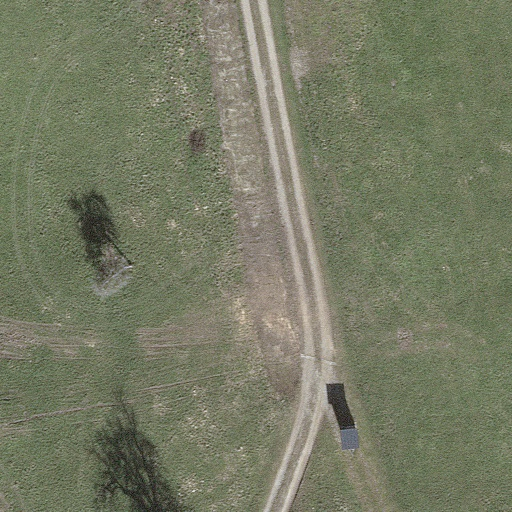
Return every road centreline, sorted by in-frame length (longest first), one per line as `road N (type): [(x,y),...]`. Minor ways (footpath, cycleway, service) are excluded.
road 1 (track): [(313,360),(306,288),(246,0)]
road 2 (track): [(378,511),(313,360)]
road 3 (track): [(268,511),(304,422),(313,360)]
